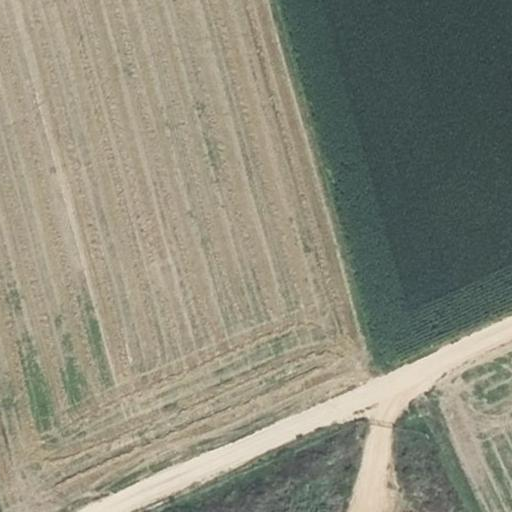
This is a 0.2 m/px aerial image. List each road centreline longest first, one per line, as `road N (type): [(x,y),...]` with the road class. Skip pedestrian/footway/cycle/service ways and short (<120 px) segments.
road 1 (track): [(511,318),(70,511)]
road 2 (track): [(413,364),(470,511)]
